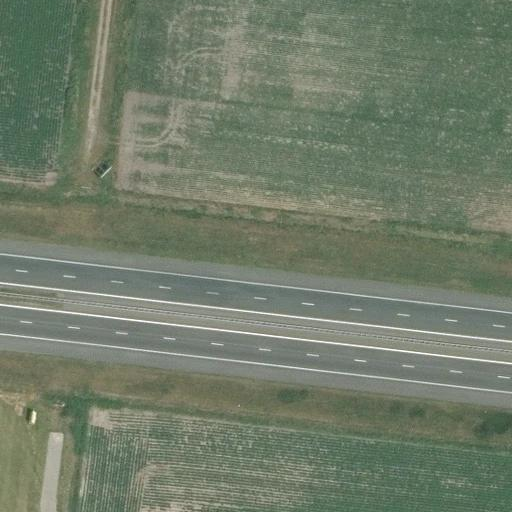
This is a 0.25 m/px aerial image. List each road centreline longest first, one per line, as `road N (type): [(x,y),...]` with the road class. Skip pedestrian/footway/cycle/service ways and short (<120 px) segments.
road 1 (motorway): [(511,328),(0,268)]
road 2 (motorway): [(0,320),(511,379)]
road 3 (unclassified): [(84,182),(106,0)]
